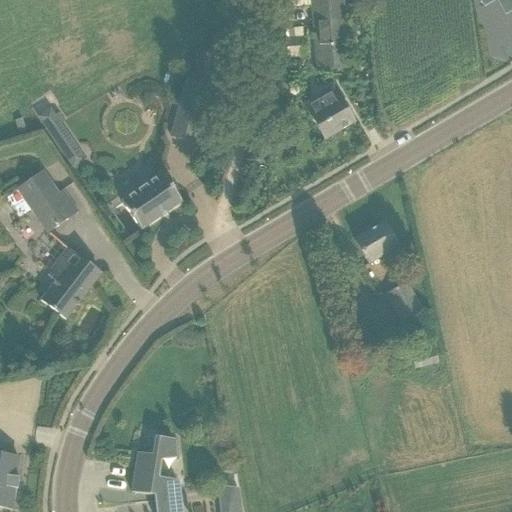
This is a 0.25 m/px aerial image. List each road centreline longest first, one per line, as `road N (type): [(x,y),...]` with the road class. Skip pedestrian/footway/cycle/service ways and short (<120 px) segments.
road 1 (tertiary): [(62,511),(71,454),(93,397),(197,282),(365,169),(511,86)]
road 2 (track): [(259,0),(197,282)]
